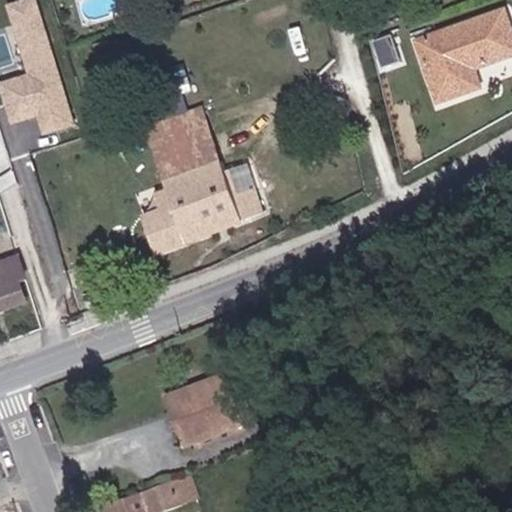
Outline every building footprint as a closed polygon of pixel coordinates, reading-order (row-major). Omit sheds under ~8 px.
[(77,125),(39,0),(33,0),(7,8),(27,75),(0,83),(14,127),(34,121),(38,136),(77,125)] [(511,10),(422,39),(449,105),(497,87),(490,73),(511,64),(511,10)] [(396,35),(379,40),(386,65),(403,61),(396,35)] [(218,170),(154,194),(160,209),(142,215),(158,258),(239,228),(218,170)] [(0,316),(47,299),(26,256),(0,265),(0,316)] [(237,370),(170,395),(191,450),(258,431),(237,370)] [(199,476),(110,509),(110,511),(179,511),(207,500),(199,476)]
